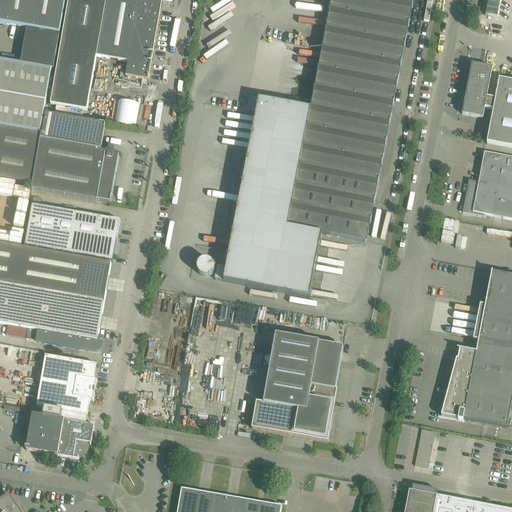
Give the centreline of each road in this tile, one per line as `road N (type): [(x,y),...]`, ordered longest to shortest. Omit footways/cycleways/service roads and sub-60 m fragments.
road 1 (unknown): [(262,0),(201,96),(182,270),(241,291),(338,309),(407,274)]
road 2 (unclassified): [(370,476),(457,0)]
road 3 (unclassified): [(113,435),(189,0)]
road 4 (unclassified): [(113,435),(370,476)]
road 5 (unclassified): [(0,470),(99,484),(113,435)]
